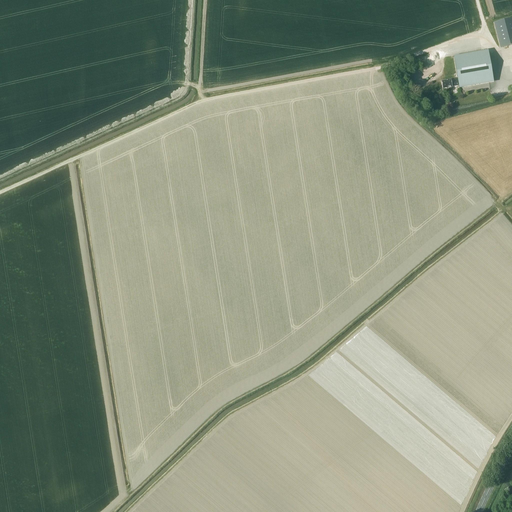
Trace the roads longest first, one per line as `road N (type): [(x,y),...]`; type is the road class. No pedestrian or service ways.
road 1 (track): [(196,101),(376,68),(421,52)]
road 2 (track): [(0,192),(196,101)]
